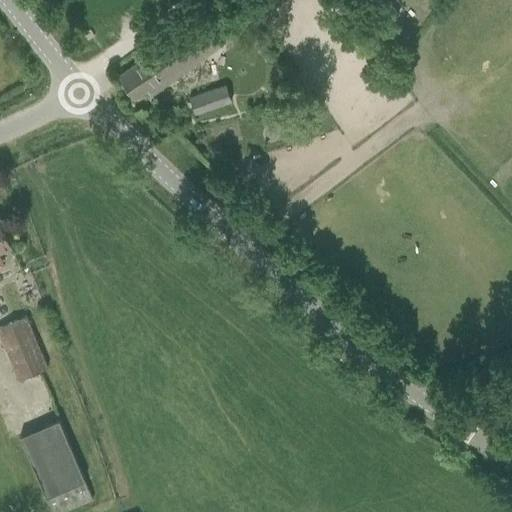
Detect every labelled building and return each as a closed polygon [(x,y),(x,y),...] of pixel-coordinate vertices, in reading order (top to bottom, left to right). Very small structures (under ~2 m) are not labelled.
[(387,0),(361,0),(380,26),(398,14),(387,0)] [(119,75),(134,97),(146,88),(150,94),(222,43),(203,15),(119,75)] [(214,88),(188,97),(194,113),(220,104),(214,88)] [(0,249),(10,245),(0,224),(0,249)] [(26,316),(0,325),(0,340),(15,380),(47,368),(33,332),(26,316)] [(20,435),(53,511),(59,511),(93,497),(58,419),(20,435)]
